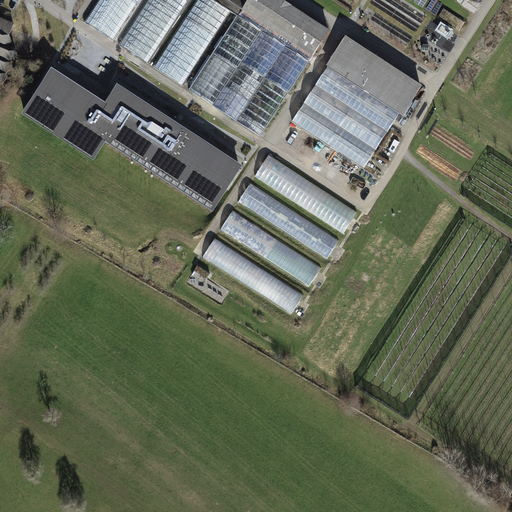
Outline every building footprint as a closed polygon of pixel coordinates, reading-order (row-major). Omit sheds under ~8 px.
[(102,0),(87,24),(91,26),(116,43),(143,0),(151,0),(122,46),(151,65),(193,0),(199,0),(156,68),(186,87),(234,12),(242,16),(194,91),(218,107),(243,123),(267,138),(316,64),(317,61),(319,59),(327,46),(335,33),(293,6),(285,1),(283,0),(102,0)] [(415,0),(414,3),(424,9),(429,0),(415,0)] [(9,33),(13,23),(0,17),(0,83),(0,84),(7,78),(5,73),(12,66),(10,62),(16,54),(15,50),(11,48),(9,48),(11,44),(9,34),(9,33)] [(372,53),(351,39),(338,59),(331,69),(407,118),(426,88),(372,53)] [(403,116),(331,71),(325,78),(319,87),(391,135),(399,122),(403,116)] [(106,109),(52,75),(39,95),(27,114),(95,158),(106,140),(213,209),(226,189),(228,187),(242,166),(177,124),(120,87),(106,109)] [(302,113),(294,124),(367,171),(373,162),(391,135),(319,87),(313,96),(302,113)] [(394,152),(399,142),(394,140),(389,150),(394,152)] [(266,166),(258,178),(346,236),(354,224),(361,214),(273,156),(266,166)] [(343,241),(255,183),(249,192),(241,204),(329,262),(336,251),(343,241)] [(318,278),(324,269),(236,211),(230,220),(224,230),(311,288),(318,278)] [(300,304),(306,295),(219,237),(212,247),(206,257),(293,315),(300,304)] [(201,268),(198,266),(195,271),(206,279),(210,274),(201,268)]
